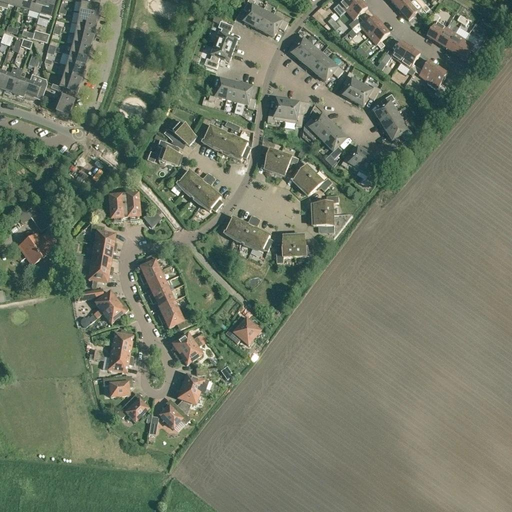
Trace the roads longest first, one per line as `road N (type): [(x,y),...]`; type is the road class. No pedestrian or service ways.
road 1 (residential): [(387,157),(359,125),(273,63)]
road 2 (residential): [(147,329),(149,395),(162,394),(169,374),(151,336)]
road 3 (residential): [(147,329),(124,286),(125,251),(182,238)]
road 4 (residential): [(78,134),(104,75),(120,2)]
road 5 (residential): [(242,187),(273,63)]
